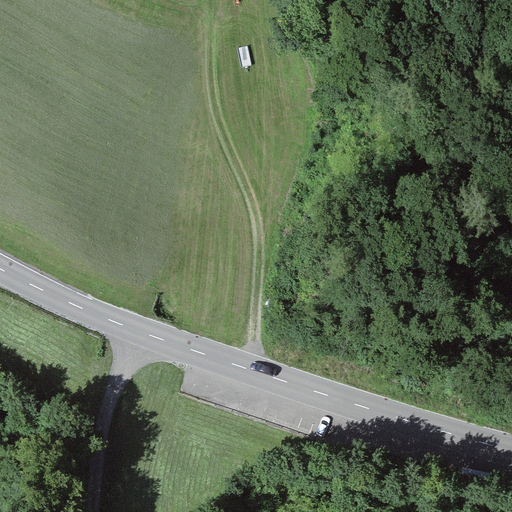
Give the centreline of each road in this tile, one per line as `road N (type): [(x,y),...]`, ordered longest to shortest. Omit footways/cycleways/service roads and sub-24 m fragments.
road 1 (tertiary): [(0,268),(133,330),(511,451)]
road 2 (track): [(91,511),(106,409),(133,330)]
